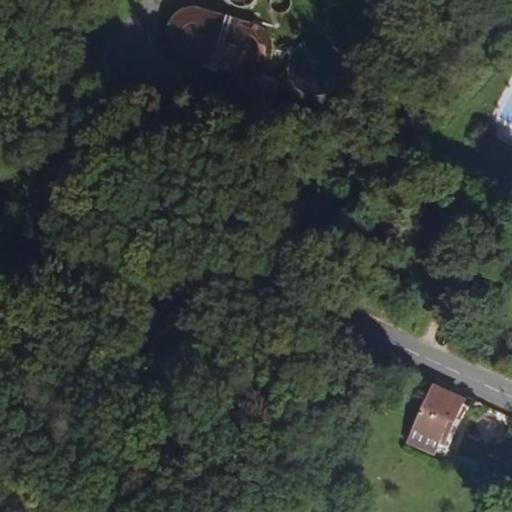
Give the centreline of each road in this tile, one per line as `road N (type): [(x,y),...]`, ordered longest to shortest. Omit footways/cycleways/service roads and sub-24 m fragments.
road 1 (secondary): [(425,359),(271,284),(0,235)]
road 2 (unknown): [(45,242),(64,83)]
